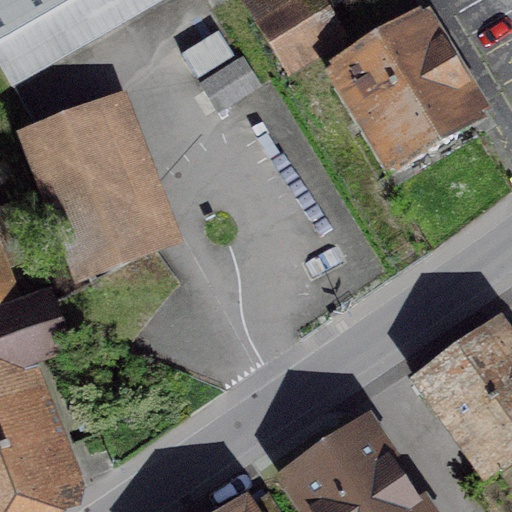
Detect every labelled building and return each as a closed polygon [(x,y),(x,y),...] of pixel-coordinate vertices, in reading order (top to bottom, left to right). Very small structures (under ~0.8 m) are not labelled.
[(0,0),(0,76),(13,99),(190,0),(0,0)] [(262,0),(250,8),(292,79),(351,44),(324,0),(262,0)] [(433,17),(330,72),(389,181),(491,125),(433,17)] [(127,99),(19,139),(76,293),(184,253),(127,99)] [(0,258),(0,511),(71,511),(87,506),(34,373),(74,357),(51,302),(22,314),(0,258)] [(511,336),(505,327),(417,389),(487,488),(511,470),(511,336)] [(429,511),(372,424),(277,486),(293,511),(429,511)]
